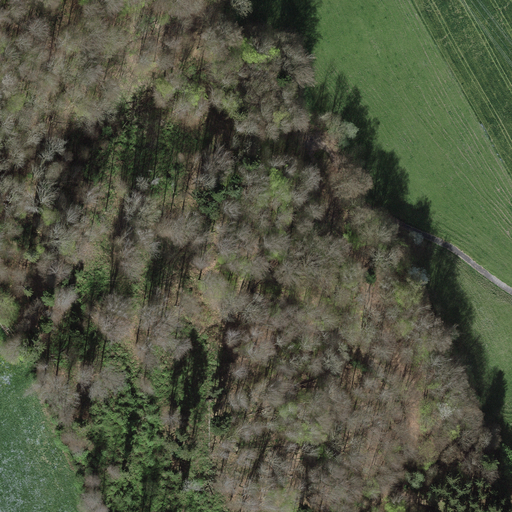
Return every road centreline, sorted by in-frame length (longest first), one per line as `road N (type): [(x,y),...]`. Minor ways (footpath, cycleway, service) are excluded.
road 1 (track): [(445,511),(400,498),(394,487),(413,412),(361,269),(330,233),(315,170),(314,156),(322,152),(367,213),(398,223)]
road 2 (unclassified): [(511,292),(456,250),(398,223)]
